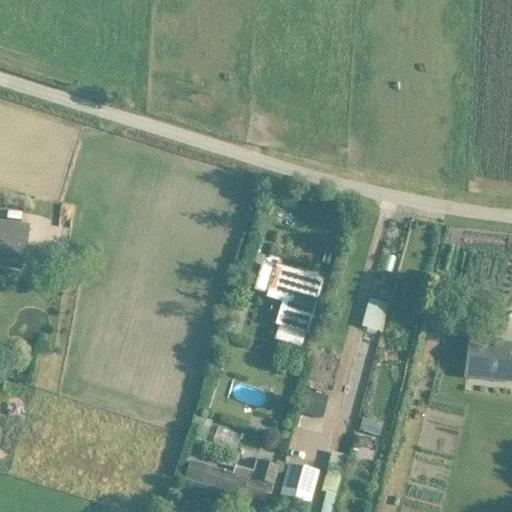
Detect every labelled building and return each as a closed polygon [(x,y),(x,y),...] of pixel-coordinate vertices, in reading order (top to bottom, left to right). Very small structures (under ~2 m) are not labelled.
[(0,263),(24,267),(29,227),(0,223),(0,263)] [(262,266),(254,292),(269,297),(270,294),(290,300),(282,328),(279,327),(274,342),(301,350),(321,283),(262,266)] [(381,333),(391,295),(382,292),(379,302),(370,299),(362,328),(381,333)] [(511,346),(469,342),(465,378),(511,383),(511,346)] [(323,396),(321,416),(338,417),(340,398),(323,396)] [(332,511),(347,456),(332,453),(322,492),(326,493),(321,511),(332,511)] [(189,464),(184,481),(242,497),(245,489),(270,496),(278,468),(259,463),(259,464),(256,464),(253,473),(234,468),(232,476),(189,464)] [(288,467),(280,498),(309,505),(317,475),(288,467)] [(423,476),(422,505),(457,507),(458,477),(423,476)]
